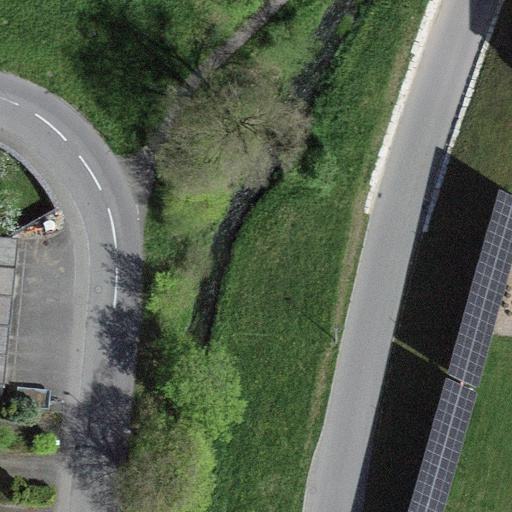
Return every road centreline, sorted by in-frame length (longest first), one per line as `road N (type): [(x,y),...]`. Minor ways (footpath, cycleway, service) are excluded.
road 1 (residential): [(342,511),(385,273),(416,158),(476,0)]
road 2 (residential): [(0,103),(45,124),(98,185),(117,252),(90,511)]
